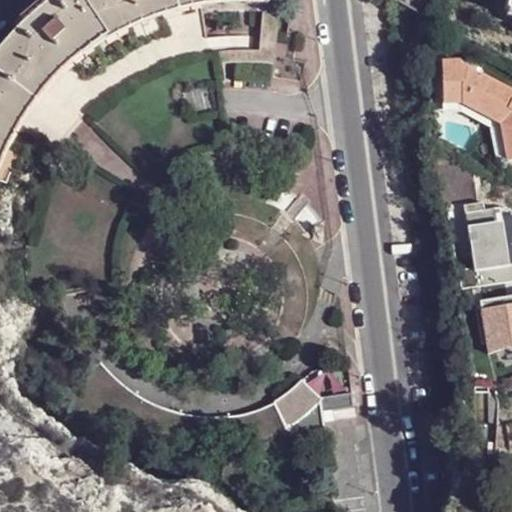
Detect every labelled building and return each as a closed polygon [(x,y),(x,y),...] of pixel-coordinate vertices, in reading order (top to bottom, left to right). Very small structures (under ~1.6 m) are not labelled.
[(0,159),(18,126),(21,121),(27,113),(32,105),(41,94),(44,92),(59,75),(68,67),(80,57),(93,48),(61,0),(53,0),(45,6),(29,20),(23,14),(6,29),(0,36),(0,159)] [(61,0),(93,48),(99,44),(122,30),(148,18),(163,13),(189,7),(199,5),(201,5),(229,1),(264,2),(264,0),(61,0)] [(273,71),(279,0),(264,0),(264,2),(262,10),(258,55),(273,71)] [(262,10),(264,2),(229,1),(201,5),(202,13),(230,10),(262,10)] [(18,126),(58,152),(69,136),(78,125),(88,114),(99,104),(110,95),(122,86),(135,79),(148,72),(162,65),(175,60),(190,56),(208,52),(208,50),(208,48),(206,36),(202,13),(201,5),(199,5),(189,7),(163,13),(148,18),(122,30),(99,44),(93,48),(80,57),(68,67),(59,75),(44,92),(41,94),(32,105),(27,113),(21,121),(18,126)] [(75,166),(82,170),(84,167),(101,145),(118,128),(120,126),(139,112),(163,99),(167,97),(193,88),(220,83),(219,67),(217,52),(216,50),(208,50),(208,52),(190,56),(175,60),(162,65),(148,72),(135,79),(122,86),(110,95),(99,104),(88,114),(78,125),(69,136),(58,152),(56,154),(62,158),(75,166)] [(219,67),(273,71),(258,55),(217,52),(219,67)] [(494,155),(505,161),(511,159),(511,102),(509,101),(511,95),(511,93),(464,68),(458,67),(458,61),(439,61),(440,102),(458,102),(486,117),(494,155)] [(53,281),(55,300),(87,293),(86,268),(89,243),(95,219),(105,196),(119,175),(136,157),(156,141),(178,129),(201,120),(224,116),(220,83),(193,88),(167,97),(163,99),(139,112),(120,126),(118,128),(101,145),(84,167),(82,170),(75,182),(67,200),(63,213),(59,226),(56,239),(54,253),(53,266),(53,281)] [(86,268),(87,293),(118,287),(117,282),(117,260),(122,237),(130,216),(142,197),(139,194),(146,186),(149,188),(149,187),(165,172),(184,160),(205,151),(227,146),(224,116),(201,120),(178,129),(156,141),(136,157),(119,175),(105,196),(95,219),(89,243),(86,268)] [(62,158),(56,154),(49,167),(55,170),(58,165),(62,158)] [(75,182),(82,170),(75,166),(71,172),(68,178),(75,182)] [(23,276),(25,306),(55,300),(53,281),(53,266),(54,253),(56,239),(59,226),(63,213),(67,200),(75,182),(68,178),(55,170),(49,167),(38,189),(29,217),(24,246),(23,276)] [(449,219),(461,291),(474,289),(474,288),(511,281),(511,234),(490,210),(449,219)] [(511,296),(476,302),(484,356),(511,345),(511,296)] [(182,446),(207,448),(233,446),(257,439),(281,429),(270,405),(266,406),(244,415),(221,419),(198,420),(175,417),(153,410),(132,399),(114,384),(98,367),(98,368),(77,385),(92,401),(111,418),(133,430),(157,440),(182,446)] [(281,429),(292,452),(305,445),(321,434),(317,404),(320,401),(320,400),(319,401),(299,384),(285,395),(269,403),(270,405),(281,429)] [(504,430),(492,428),(491,466),(504,466),(504,430)]
